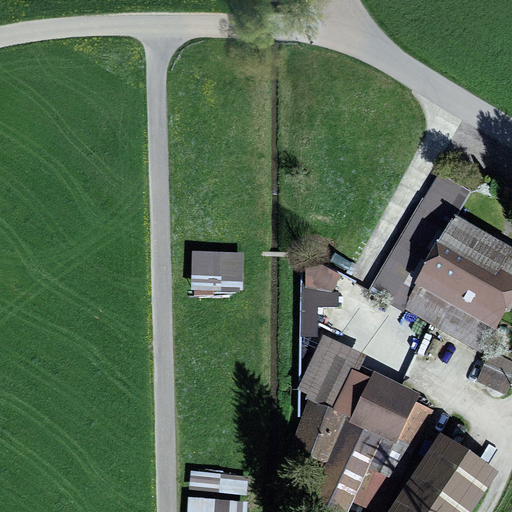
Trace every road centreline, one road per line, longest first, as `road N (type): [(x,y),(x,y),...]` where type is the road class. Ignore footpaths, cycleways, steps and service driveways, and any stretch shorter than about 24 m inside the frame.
road 1 (unclassified): [(166,511),(157,24)]
road 2 (unclassified): [(157,24),(353,31)]
road 3 (residential): [(511,416),(342,326)]
road 4 (unclassified): [(511,136),(353,31)]
road 5 (unclassified): [(0,37),(157,24)]
